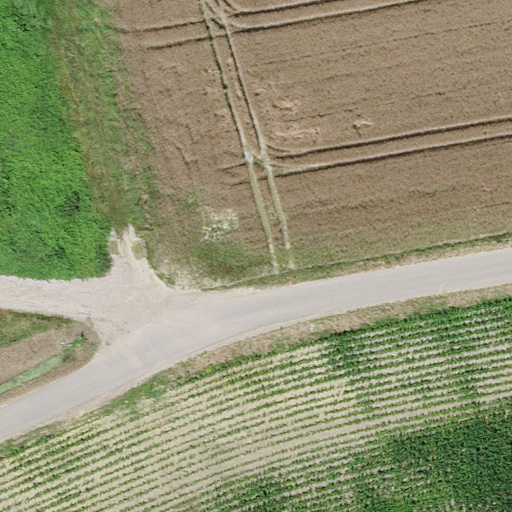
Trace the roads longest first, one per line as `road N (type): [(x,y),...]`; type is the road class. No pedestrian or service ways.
road 1 (unclassified): [(0,415),(234,316),(511,263)]
road 2 (track): [(64,0),(121,255),(127,320)]
road 3 (track): [(181,334),(0,291)]
